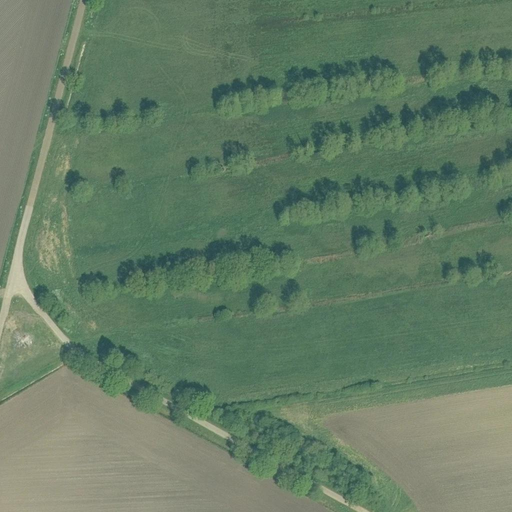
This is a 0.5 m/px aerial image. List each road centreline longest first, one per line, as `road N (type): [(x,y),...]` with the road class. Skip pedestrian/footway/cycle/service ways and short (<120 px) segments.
road 1 (unclassified): [(360,511),(81,355),(13,278)]
road 2 (unclassified): [(13,278),(81,0)]
